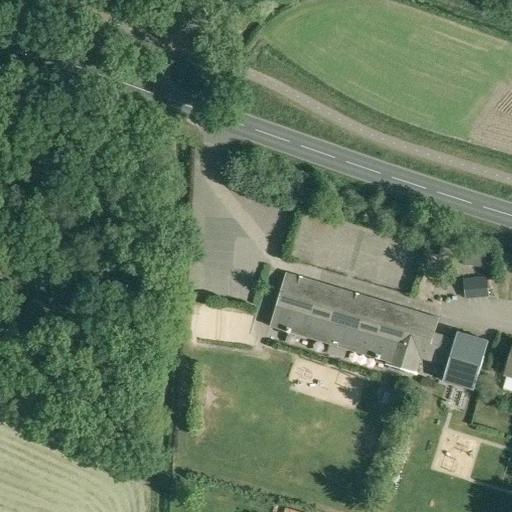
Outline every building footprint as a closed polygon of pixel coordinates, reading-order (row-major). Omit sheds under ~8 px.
[(340,348),(356,296),(285,275),(273,314),(274,314),(270,327),(340,348)] [(356,296),(340,348),(388,362),(387,365),(415,373),(420,357),(447,366),(455,340),(433,334),(437,319),(356,296)] [(456,335),(455,340),(442,382),(475,392),(489,344),(456,335)] [(11,350),(0,340),(0,362),(2,360),(8,365),(13,360),(12,359),(7,354),(11,350)] [(22,368),(30,358),(21,350),(12,359),(13,360),(22,368)]
